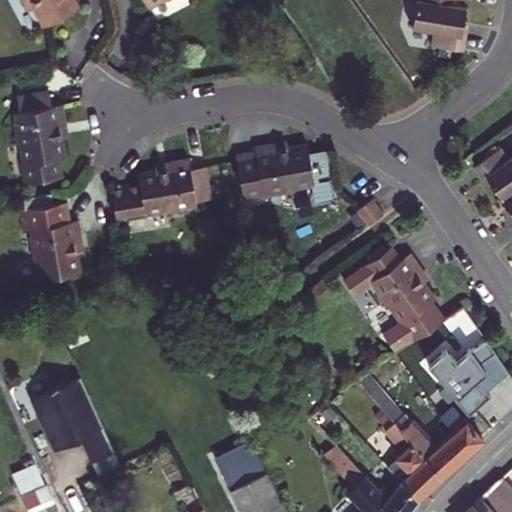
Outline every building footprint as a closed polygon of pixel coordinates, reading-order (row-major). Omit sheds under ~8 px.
[(74,0),(22,0),(27,10),(34,7),(43,25),(78,7),(74,0)] [(463,22),(466,7),(448,4),(422,0),(416,0),(412,26),(434,30),(431,44),(459,49),(463,49),(467,28),(462,27),(463,22)] [(51,104),(48,88),(16,94),(19,110),(16,110),(17,118),(13,118),(17,142),(20,142),(23,161),(20,161),(24,181),(61,175),(58,156),(64,155),(61,137),(58,122),(65,121),(62,102),(51,104)] [(58,122),(61,137),(68,135),(65,121),(58,122)] [(272,150),(286,147),(285,140),(271,143),(272,150)] [(255,152),(236,156),(244,204),(265,200),(263,193),(270,192),(270,195),(294,191),(294,188),(314,185),(317,200),(336,196),(329,150),(325,151),(325,150),(308,152),(307,144),(286,147),(272,150),(271,143),(254,145),(255,152)] [(493,184),(502,197),(511,189),(511,155),(508,158),(500,146),(473,165),(486,183),(489,180),(493,184)] [(139,183),(110,188),(116,223),(126,221),(126,219),(145,216),(144,213),(164,209),(165,212),(189,208),(188,204),(196,203),(195,200),(211,197),(206,165),(190,168),(188,157),(170,160),(171,167),(156,169),(137,172),(139,183)] [(155,162),(156,169),(171,167),(170,160),(155,162)] [(511,214),(510,216),(511,219),(511,189),(502,197),(510,209),(511,211),(511,214)] [(52,202),(51,192),(22,196),(24,207),(19,208),(22,229),(30,228),(31,234),(28,235),(32,259),(35,258),(38,278),(78,272),(75,252),(72,237),(81,235),(78,219),(69,220),(66,200),(52,202)] [(357,208),(368,223),(383,212),(372,197),(363,204),(357,208)] [(75,252),(83,250),(81,235),(72,237),(75,252)] [(401,258),(391,244),(384,249),(369,260),(343,279),(355,295),(369,284),(372,289),(374,288),(387,306),(390,304),(402,321),(383,334),(395,351),(441,320),(428,303),(435,298),(414,269),(420,265),(410,251),(401,258)] [(365,254),(369,260),(384,249),(380,244),(365,254)] [(463,306),(441,320),(461,345),(481,331),(463,306)] [(70,346),(86,338),(72,308),(56,316),(70,346)] [(48,309),(28,316),(33,329),(53,322),(48,309)] [(459,355),(443,340),(419,362),(483,437),(511,408),(511,381),(483,340),(459,355)] [(357,378),(363,385),(372,377),(366,370),(357,378)] [(91,460),(114,450),(101,420),(80,375),(30,398),(54,449),(81,437),(91,460)] [(372,377),(363,385),(394,422),(441,475),(483,437),(481,436),(453,404),(441,415),(454,430),(437,445),(412,419),(409,421),(372,377)] [(418,497),(441,475),(394,422),(385,429),(403,449),(386,466),(400,480),(418,497)] [(245,441),(251,454),(256,452),(250,439),(245,441)] [(230,488),(266,470),(256,452),(251,454),(245,441),(220,454),(229,473),(224,476),(230,488)] [(327,455),(353,485),(364,475),(338,445),(327,455)] [(286,511),(266,470),(230,488),(242,511),(286,511)] [(369,509),(371,511),(406,511),(418,497),(400,480),(390,493),(382,486),(379,490),(364,475),(353,485),(346,491),(361,506),(366,507),(369,509)] [(511,511),(511,488),(502,478),(466,511),(511,511)] [(27,507),(52,497),(46,483),(21,494),(27,507)]
